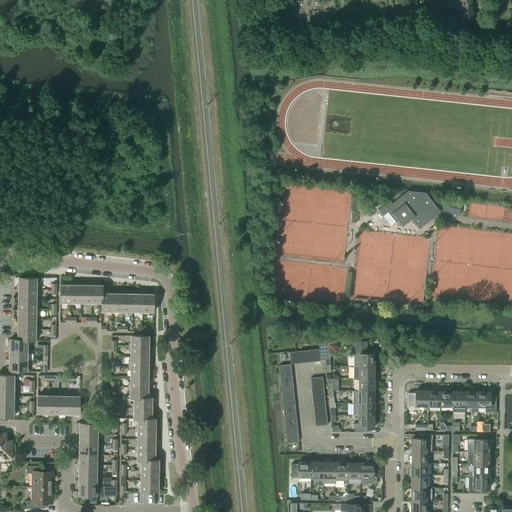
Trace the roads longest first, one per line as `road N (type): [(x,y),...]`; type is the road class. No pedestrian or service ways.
road 1 (residential): [(193,511),(189,478),(176,460),(167,365),(175,342),(165,277),(25,264),(0,253)]
road 2 (residential): [(157,511),(69,510),(69,449),(61,441),(28,441),(19,424)]
road 3 (residential): [(391,443),(404,369),(511,370)]
road 4 (residential): [(391,443),(311,439),(300,378),(321,367)]
